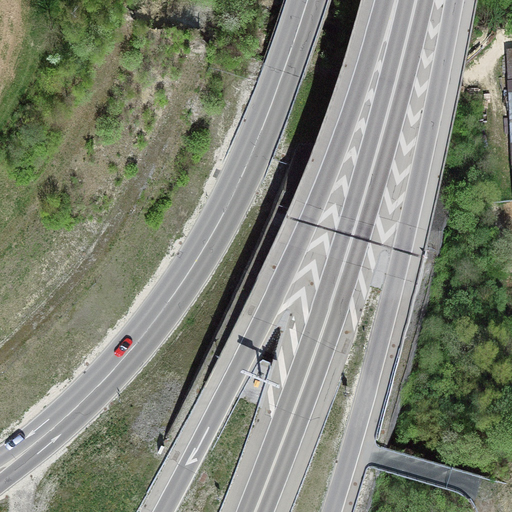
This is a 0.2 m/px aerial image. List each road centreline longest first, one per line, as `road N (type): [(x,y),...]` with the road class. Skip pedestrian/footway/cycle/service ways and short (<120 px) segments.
road 1 (trunk): [(385,0),(341,148),(163,511)]
road 2 (trunk): [(22,453),(103,380),(178,287),(233,194),(306,0)]
road 3 (trunk): [(253,511),(352,235),(415,0)]
road 4 (trunk): [(331,511),(402,250),(451,0)]
road 5 (track): [(194,60),(122,211),(58,297),(0,355)]
road 6 (track): [(489,511),(467,484),(351,448)]
